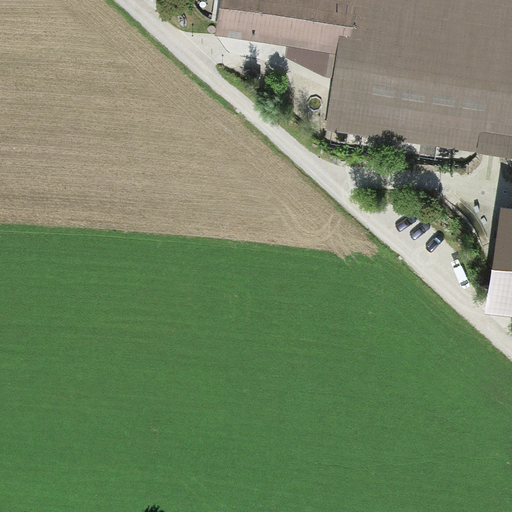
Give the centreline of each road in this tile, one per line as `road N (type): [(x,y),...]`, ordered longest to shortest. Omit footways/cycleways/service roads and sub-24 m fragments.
road 1 (track): [(511,351),(252,117)]
road 2 (track): [(120,0),(252,117)]
